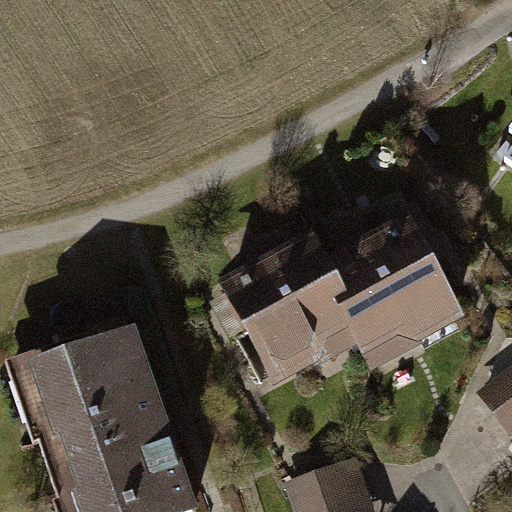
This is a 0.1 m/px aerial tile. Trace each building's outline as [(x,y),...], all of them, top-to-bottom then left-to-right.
[(511,169),(511,134),(496,159),(511,169)] [(366,358),(467,304),(410,198),(339,236),(326,213),(253,251),(262,268),(229,286),(280,381),(356,340),(366,358)] [(200,511),(140,315),(13,354),(61,511),(200,511)] [(511,420),(511,368),(486,391),(511,420)] [(375,511),(360,464),(287,487),(295,511),(375,511)]
